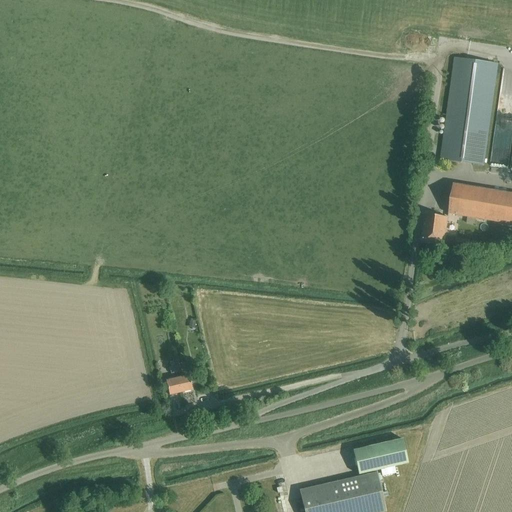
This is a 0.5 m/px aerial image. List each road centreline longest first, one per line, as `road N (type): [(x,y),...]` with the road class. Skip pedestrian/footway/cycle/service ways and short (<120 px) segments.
road 1 (unclassified): [(511,349),(339,401),(107,452),(0,489)]
road 2 (track): [(438,63),(232,33),(118,0)]
